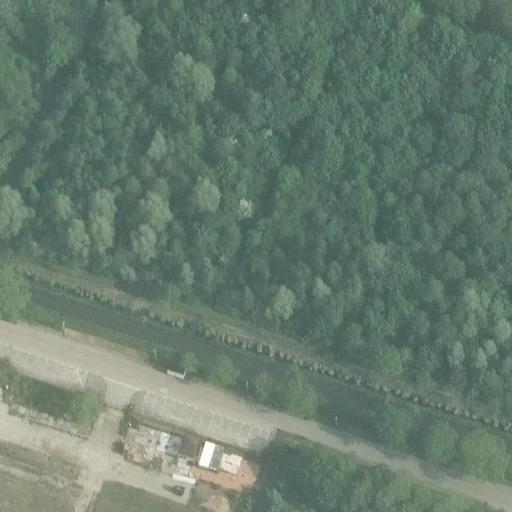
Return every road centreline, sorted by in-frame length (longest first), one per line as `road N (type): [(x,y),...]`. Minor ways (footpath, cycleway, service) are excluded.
road 1 (residential): [(511,500),(0,329)]
road 2 (track): [(211,308),(371,0)]
road 3 (track): [(511,62),(391,0)]
